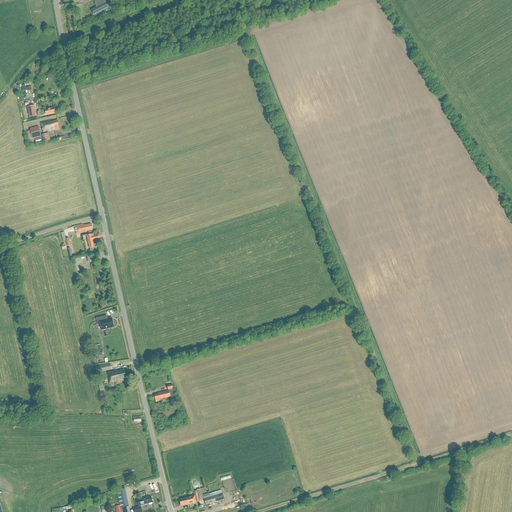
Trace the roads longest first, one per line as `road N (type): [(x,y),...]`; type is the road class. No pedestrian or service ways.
road 1 (track): [(418,464),(233,0)]
road 2 (tertiary): [(171,511),(102,217)]
road 3 (track): [(258,511),(511,434)]
road 4 (tertiary): [(102,217),(55,0)]
road 5 (track): [(72,87),(256,29)]
road 6 (track): [(71,46),(187,0)]
